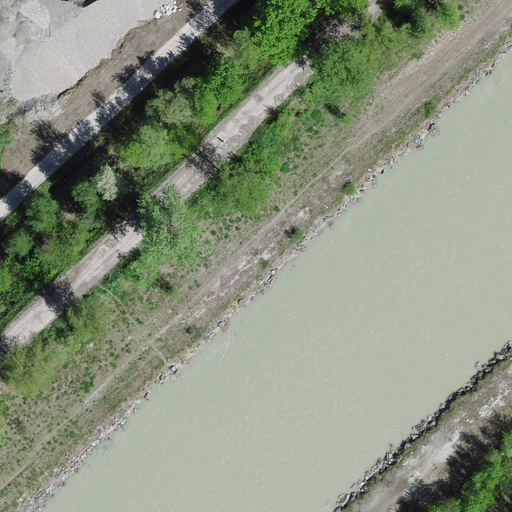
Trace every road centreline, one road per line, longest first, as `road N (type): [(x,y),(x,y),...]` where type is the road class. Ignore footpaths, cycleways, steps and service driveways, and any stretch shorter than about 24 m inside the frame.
road 1 (track): [(0,352),(374,0)]
road 2 (unclassified): [(0,214),(225,0)]
